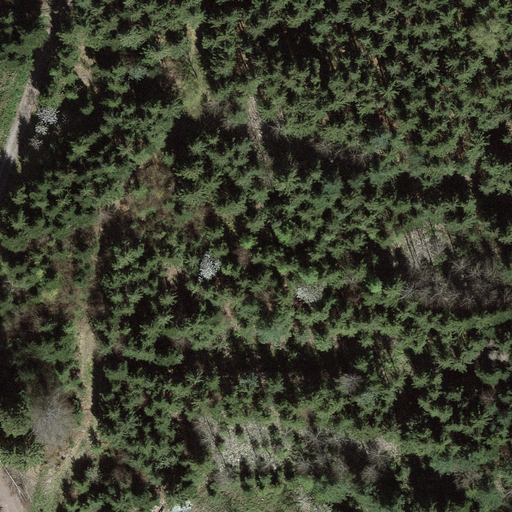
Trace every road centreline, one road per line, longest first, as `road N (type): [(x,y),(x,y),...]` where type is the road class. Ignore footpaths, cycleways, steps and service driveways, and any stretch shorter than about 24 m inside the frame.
road 1 (track): [(59,511),(100,390),(111,220),(137,168),(184,111),(213,0)]
road 2 (track): [(184,111),(222,160),(295,203),(385,207),(511,177)]
road 3 (track): [(66,0),(0,192)]
